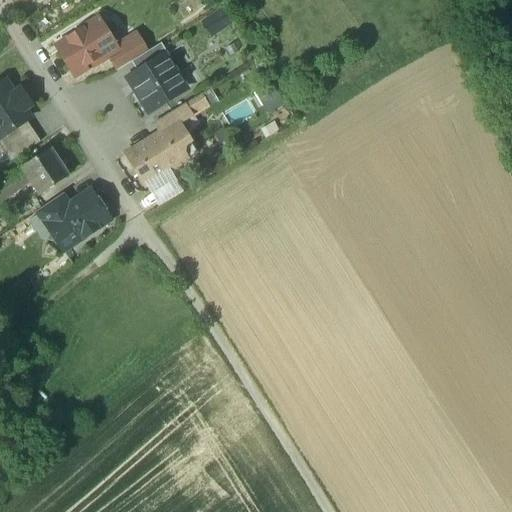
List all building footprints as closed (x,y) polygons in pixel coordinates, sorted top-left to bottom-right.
[(227,6),(202,22),(213,38),(237,23),(227,6)] [(97,21),(81,31),(83,35),(58,50),(73,74),(98,59),(100,62),(108,58),(117,52),(114,48),(97,21)] [(136,34),(114,48),(117,52),(108,58),(116,72),(131,63),(147,53),(136,34)] [(147,53),(131,63),(137,74),(164,57),(165,58),(168,56),(161,45),(147,53)] [(137,74),(128,79),(135,91),(134,92),(140,102),(141,101),(148,113),(185,91),(165,58),(164,57),(137,74)] [(13,95),(4,83),(0,85),(0,138),(26,122),(29,119),(23,111),(30,107),(19,91),(13,95)] [(201,95),(184,106),(191,116),(191,117),(208,107),(201,95)] [(184,106),(154,124),(160,135),(177,124),(177,125),(191,116),(184,106)] [(26,122),(0,138),(0,148),(10,163),(40,143),(26,122)] [(160,135),(126,156),(145,186),(186,161),(181,153),(183,146),(189,143),(177,125),(177,124),(160,135)] [(50,151),(21,170),(22,171),(29,182),(39,197),(68,177),(50,151)] [(22,171),(0,185),(0,202),(29,182),(22,171)] [(68,206),(43,223),(49,232),(48,241),(57,243),(63,253),(110,222),(104,214),(106,208),(100,201),(95,199),(90,192),(68,206)] [(61,196),(36,213),(43,223),(68,206),(61,196)] [(8,420),(0,427),(0,444),(17,464),(34,449),(8,420)]
